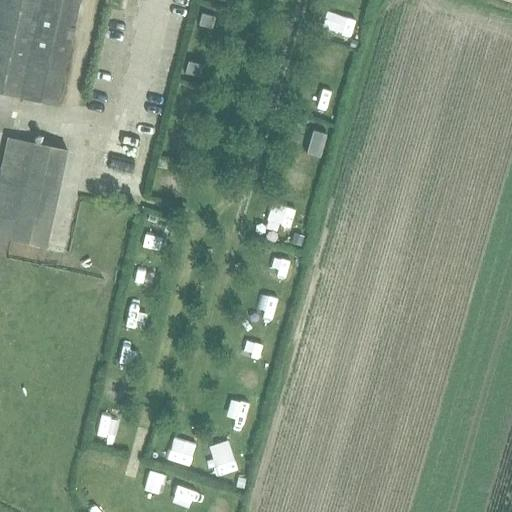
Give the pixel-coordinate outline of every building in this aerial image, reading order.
[(0,94),(57,106),(77,12),(79,0),(0,0),(0,4),(0,94)] [(333,11),(328,30),(358,38),(363,20),(333,11)] [(199,76),(201,65),(188,62),(186,72),(199,76)] [(316,83),(309,102),(338,112),(345,94),(316,83)] [(185,98),(180,115),(198,120),(203,104),(185,98)] [(328,155),(333,134),(318,130),(312,150),(328,155)] [(193,136),(174,132),(169,153),(189,157),(193,136)] [(0,238),(45,248),(66,151),(5,137),(0,162),(0,238)] [(129,187),(144,194),(157,167),(142,160),(129,187)] [(299,183),(321,188),(323,176),(302,171),(299,183)] [(181,199),(185,180),(165,176),(161,195),(181,199)] [(152,229),(147,247),(166,252),(171,234),(152,229)] [(303,237),(294,234),(291,244),(300,246),(303,237)] [(294,293),(300,271),(279,265),(273,287),(294,293)] [(149,324),(150,304),(133,303),(132,323),(149,324)] [(271,303),(267,324),(287,327),(290,306),(271,303)] [(262,336),(255,354),(273,361),(280,343),(262,336)] [(133,364),(138,341),(126,339),(122,362),(133,364)] [(247,386),(264,391),(268,376),(251,371),(247,386)] [(245,406),(241,421),(258,426),(262,411),(245,406)] [(105,436),(119,438),(123,415),(109,413),(105,436)] [(171,458),(191,463),(196,441),(177,436),(171,458)] [(238,447),(215,455),(223,477),(245,469),(238,447)] [(122,471),(125,459),(103,453),(100,465),(122,471)] [(151,470),(149,480),(170,485),(173,475),(151,470)] [(243,489),(246,480),(238,478),(236,487),(243,489)] [(186,500),(202,503),(205,484),(189,481),(186,500)] [(218,490),(215,500),(236,506),(239,496),(218,490)]
